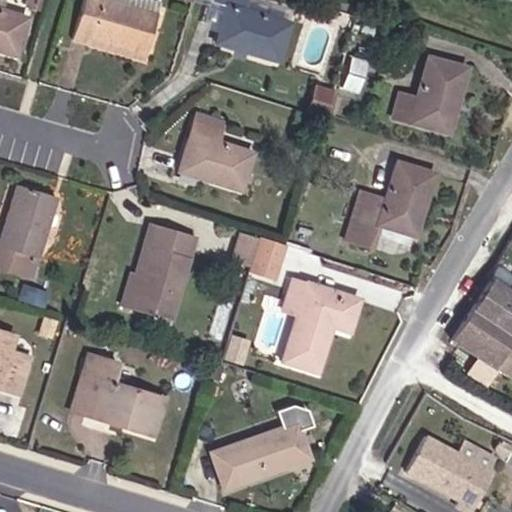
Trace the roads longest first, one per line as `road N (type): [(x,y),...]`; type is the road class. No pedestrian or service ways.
road 1 (residential): [(325,511),(511,176)]
road 2 (residential): [(148,511),(0,465)]
road 3 (unknown): [(511,424),(405,368)]
